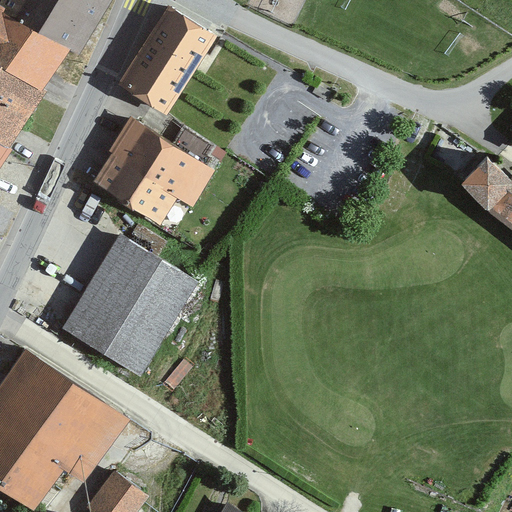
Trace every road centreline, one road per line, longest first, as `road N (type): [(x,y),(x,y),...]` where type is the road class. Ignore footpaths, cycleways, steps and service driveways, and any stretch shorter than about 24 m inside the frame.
road 1 (residential): [(310,511),(0,314)]
road 2 (residential): [(207,0),(441,105),(468,100),(511,67)]
road 3 (tertiary): [(0,294),(140,0)]
